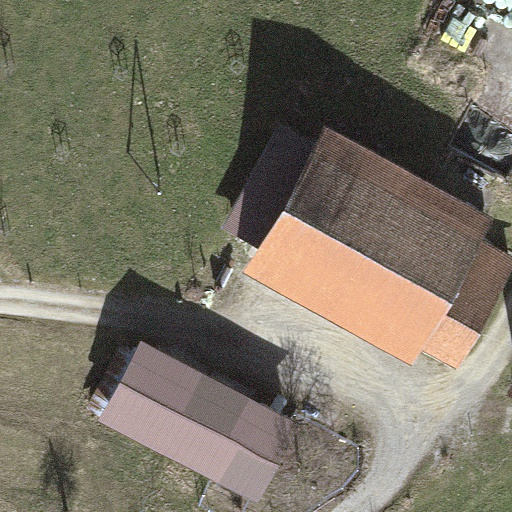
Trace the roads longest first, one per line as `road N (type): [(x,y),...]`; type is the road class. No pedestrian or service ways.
road 1 (track): [(454,410),(316,357),(139,319),(0,307)]
road 2 (track): [(361,511),(511,337)]
